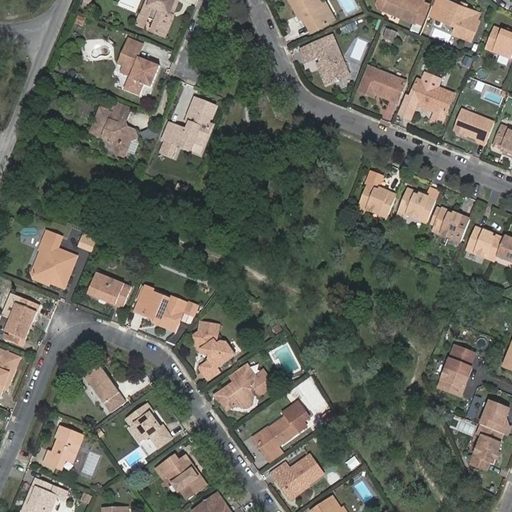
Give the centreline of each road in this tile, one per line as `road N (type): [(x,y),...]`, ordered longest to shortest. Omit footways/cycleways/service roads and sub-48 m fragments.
road 1 (residential): [(275,511),(163,357),(92,329),(63,345),(0,496)]
road 2 (residential): [(511,186),(303,100),(258,0)]
road 3 (unclassified): [(0,184),(70,0)]
